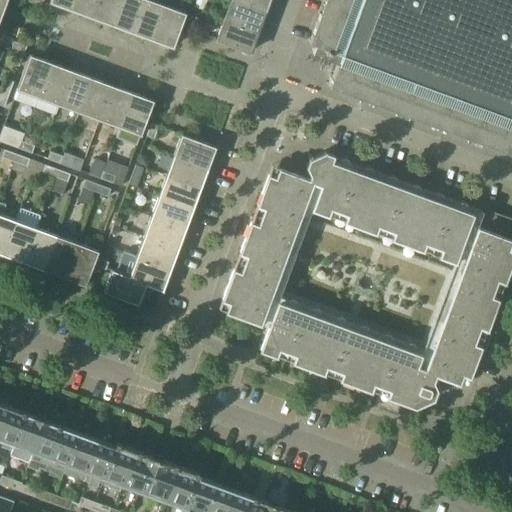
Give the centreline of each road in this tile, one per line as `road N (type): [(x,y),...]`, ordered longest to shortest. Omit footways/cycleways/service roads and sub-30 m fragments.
road 1 (residential): [(171,395),(480,511)]
road 2 (residential): [(171,395),(276,90)]
road 3 (residential): [(511,179),(276,90)]
road 4 (residential): [(276,90),(52,25)]
road 5 (residential): [(0,331),(171,395)]
